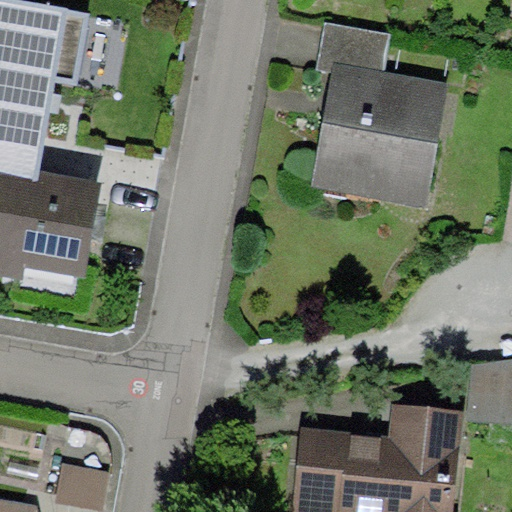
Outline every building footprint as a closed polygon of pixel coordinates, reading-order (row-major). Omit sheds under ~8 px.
[(87,16),(0,1),(0,267),(20,270),(22,259),(84,269),(98,189),(40,180),(56,78),(76,81),(87,16)] [(386,32),(332,28),(329,73),(383,77),(386,32)] [(436,87),(346,80),(343,114),(331,113),(327,167),(377,170),(375,200),(427,204),(436,87)] [(511,355),(469,356),(469,421),(511,421),(511,355)] [(448,511),(458,413),(397,406),(393,444),(306,435),(298,508),(335,511),(448,511)]
